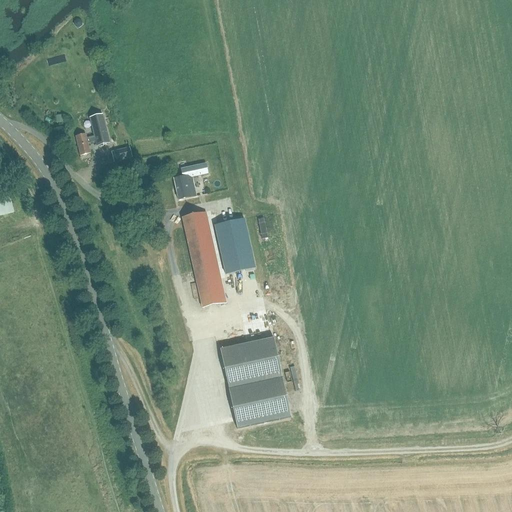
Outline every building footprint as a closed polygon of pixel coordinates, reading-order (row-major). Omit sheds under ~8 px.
[(95,137),(87,139),(88,144),(96,142),(97,147),(110,144),(103,116),(90,119),(95,137)] [(90,154),(88,144),(87,139),(86,135),(76,137),(80,156),(90,154)] [(112,153),(114,162),(132,158),(129,148),(112,153)] [(193,178),(200,176),(198,168),(186,171),(187,177),(174,179),(179,200),(197,196),(193,178)] [(0,216),(14,213),(10,197),(0,199),(0,216)] [(206,212),(183,218),(203,308),(226,303),(206,212)] [(256,268),(245,219),(215,225),(226,274),(256,268)] [(191,288),(190,300),(197,301),(198,289),(191,288)] [(261,307),(249,309),(254,333),(266,331),(261,307)] [(289,418),(272,339),(222,350),(239,429),(289,418)]
